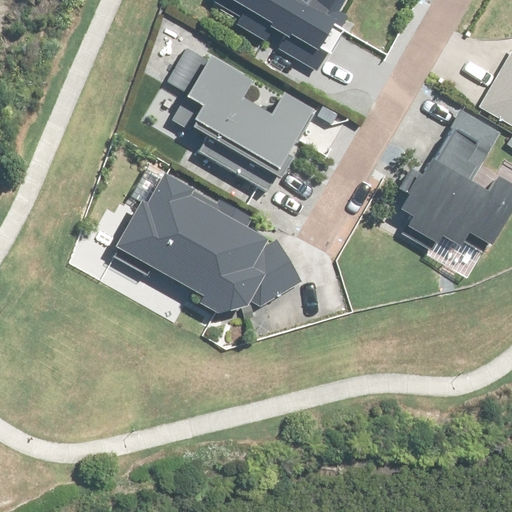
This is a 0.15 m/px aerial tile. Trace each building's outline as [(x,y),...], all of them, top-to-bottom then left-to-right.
[(229,0),(245,10),(237,22),(316,73),(351,17),(340,10),(346,0),(229,0)] [(511,49),(480,109),(511,125),(511,49)] [(203,61),(192,54),(185,50),(165,84),(173,88),(186,96),(173,119),(187,128),(178,144),(199,156),(208,141),(279,182),(316,118),(280,97),(272,110),(246,94),(254,81),(207,54),(203,61)] [(430,160),(422,155),(398,192),(406,197),(398,210),(409,217),(403,227),(435,248),(442,238),(460,249),(470,233),(491,247),(511,213),(511,181),(500,174),(490,191),(473,181),(483,164),(500,137),(460,112),(430,160)] [(268,240),(167,175),(148,205),(143,201),(108,258),(142,279),(149,267),(221,312),(248,307),(252,301),(261,307),(301,281),(279,239),(267,245),(268,240)]
